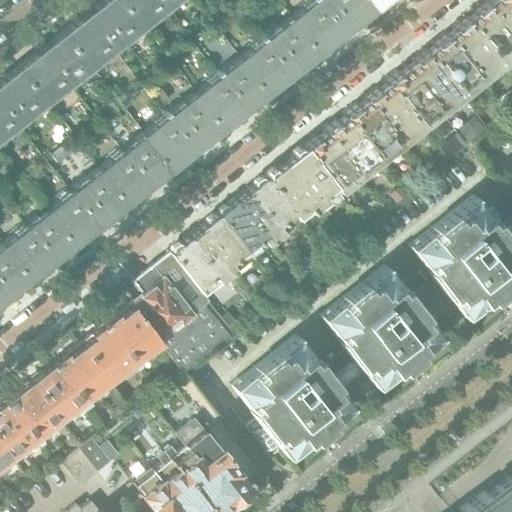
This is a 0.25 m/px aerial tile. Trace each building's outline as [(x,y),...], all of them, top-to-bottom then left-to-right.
[(84,65),(132,27),(110,0),(101,0),(83,15),(81,12),(72,18),(74,21),(59,33),(84,65)] [(110,0),(132,27),(166,0),(110,0)] [(368,6),(362,0),(310,0),(286,19),(311,51),(333,34),(335,36),(343,30),(341,27),(368,6)] [(497,60),(511,48),(511,36),(484,0),(464,16),(497,60)] [(511,0),(484,0),(511,36),(511,0)] [(497,60),(464,16),(443,33),(477,76),(497,60)] [(289,68),(311,51),(286,19),(238,57),(263,89),(281,75),(283,77),(291,71),(289,68)] [(39,100),(84,65),(59,33),(44,45),(42,42),(34,49),(36,51),(14,69),(39,100)] [(456,93),(477,76),(443,33),(422,49),(456,93)] [(436,109),(456,93),(422,49),(401,65),(436,109)] [(245,103),(263,89),(238,57),(190,95),(214,127),(236,109),(238,112),(247,106),(245,103)] [(416,125),(436,109),(401,65),(381,81),(416,125)] [(0,130),(39,100),(14,69),(0,79),(0,130)] [(416,125),(381,81),(359,98),(395,141),(416,125)] [(511,106),(511,87),(501,96),(510,108),(511,106)] [(167,99),(159,89),(150,96),(158,106),(167,99)] [(192,144),(214,127),(190,95),(141,133),(166,165),(184,151),(186,153),(194,147),(192,144)] [(395,141),(359,98),(339,114),(373,158),(395,141)] [(373,158),(339,114),(320,129),(354,173),(373,158)] [(466,141),(483,128),(473,115),(456,129),(466,141)] [(320,129),(300,144),(331,185),(335,189),(354,173),(320,129)] [(148,179),(166,165),(141,133),(93,171),(118,202),(140,185),(142,188),(150,181),(148,179)] [(300,144),(280,160),(315,204),(326,196),(323,192),(331,185),(300,144)] [(315,204),(280,160),(260,176),(292,216),(302,209),(305,212),(315,204)] [(96,220),(118,202),(93,171),(45,209),(70,240),(88,226),(90,229),(98,222),(96,220)] [(416,182),(410,174),(402,180),(408,188),(416,182)] [(292,216),(260,176),(242,190),(260,213),(249,222),(265,243),(295,220),(292,216)] [(403,194),(402,193),(396,186),(387,194),(394,202),(403,194)] [(249,256),(265,243),(249,222),(260,213),(242,190),(215,211),(249,256)] [(433,278),(432,279),(458,312),(462,317),(485,299),(487,301),(505,286),(504,284),(511,278),(511,224),(508,219),(499,227),(472,192),(406,244),(433,278)] [(329,214),(322,205),(318,208),(325,217),(329,214)] [(52,254),(70,240),(45,209),(0,244),(0,250),(22,278),(44,261),(46,263),(54,257),(52,254)] [(231,270),(249,256),(215,211),(185,235),(203,258),(214,249),(231,270)] [(200,294),(231,270),(214,249),(203,258),(185,235),(166,250),(166,251),(200,294)] [(0,296),(0,295),(22,278),(0,250),(0,299),(2,298),(0,296)] [(139,291),(125,302),(156,341),(179,371),(192,361),(190,358),(227,328),(200,294),(166,251),(130,280),(139,291)] [(344,348),(343,349),(369,381),(374,387),(397,369),(398,371),(417,356),(416,354),(439,336),(442,340),(450,334),(441,324),(458,312),(432,279),(409,297),(383,263),(317,314),(344,348)] [(292,280),(291,280),(283,270),(270,280),(279,290),(292,280)] [(249,299),(236,282),(231,285),(245,302),(241,305),(248,314),(256,307),(249,299)] [(156,341),(125,302),(75,342),(106,381),(156,341)] [(369,381),(343,349),(320,367),(293,333),(229,384),(255,418),(244,426),(270,459),(279,451),(284,458),(308,439),(309,441),(313,438),(328,426),(327,424),(350,406),(353,410),(360,404),(353,394),(369,381)] [(58,418),(106,381),(75,342),(27,380),(58,418)] [(0,444),(9,457),(58,418),(27,380),(0,401),(0,444)] [(167,446),(161,451),(208,511),(219,511),(220,511),(223,510),(226,506),(226,502),(226,501),(227,500),(228,501),(242,491),(240,489),(241,481),(191,418),(173,433),(182,445),(173,453),(167,446)] [(89,437),(76,447),(95,471),(108,461),(90,438),(89,437)] [(0,463),(9,457),(0,444),(0,463)] [(95,471),(76,447),(58,461),(77,486),(79,486),(97,472),(95,471)] [(144,470),(129,482),(152,511),(208,511),(161,451),(154,456),(160,463),(151,470),(148,467),(144,470)] [(511,511),(511,466),(456,508),(458,511),(511,511)] [(61,511),(99,511),(96,507),(94,509),(87,500),(77,508),(74,503),(61,511)]
